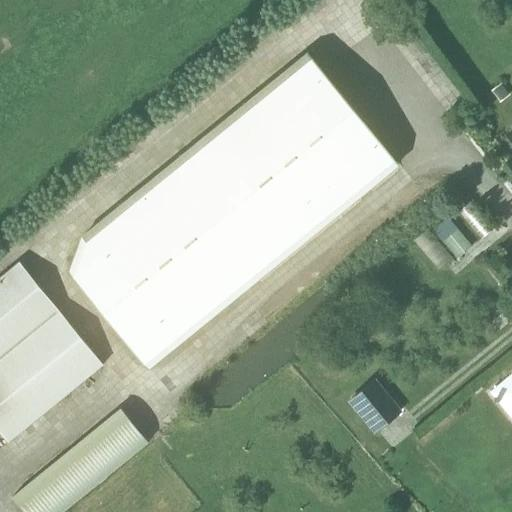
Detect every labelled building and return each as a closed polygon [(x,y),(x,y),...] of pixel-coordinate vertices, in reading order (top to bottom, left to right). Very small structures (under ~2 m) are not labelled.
[(150,367),(398,163),(307,53),(83,236),(71,271),(150,367)] [(496,98),(504,108),(511,101),(504,91),(496,98)] [(496,226),(473,199),(459,210),(483,237),(496,226)] [(436,230),(459,257),(473,246),(449,219),(436,230)] [(440,268),(453,256),(429,228),(415,239),(440,268)] [(99,385),(91,375),(104,365),(20,262),(0,277),(0,430),(9,442),(65,396),(73,406),(99,385)] [(401,411),(376,380),(351,400),(377,431),(401,411)] [(13,497),(25,511),(64,511),(149,442),(122,408),(13,497)]
